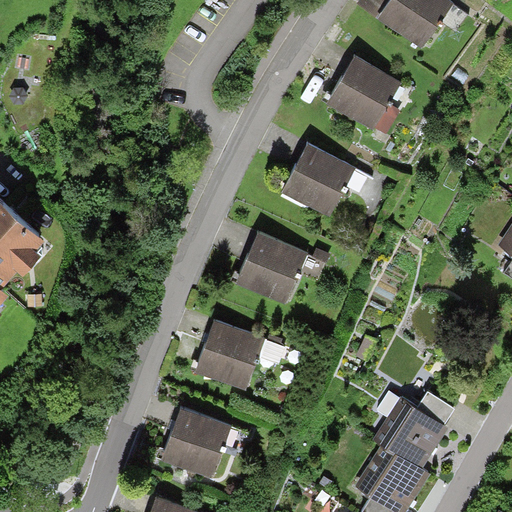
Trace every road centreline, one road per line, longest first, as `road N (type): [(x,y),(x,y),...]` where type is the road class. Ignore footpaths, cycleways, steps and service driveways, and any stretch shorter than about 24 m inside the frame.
road 1 (residential): [(94,511),(192,234),(280,61),(324,0)]
road 2 (residential): [(451,511),(511,403)]
